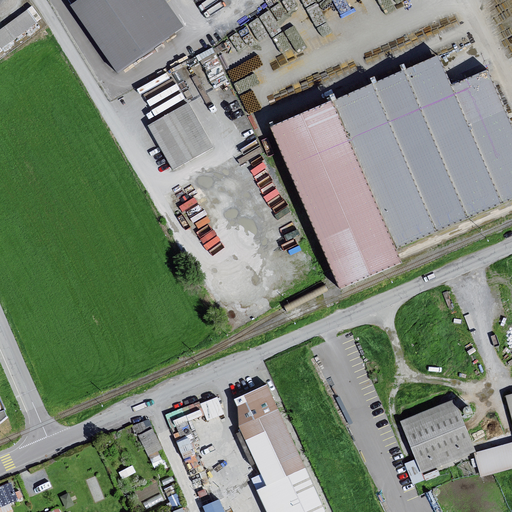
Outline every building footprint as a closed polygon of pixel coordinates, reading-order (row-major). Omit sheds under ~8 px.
[(65,0),(118,76),(184,31),(162,0),(65,0)] [(27,13),(0,31),(0,48),(4,54),(14,47),(11,43),(36,26),(27,13)] [(438,59),(404,73),(465,219),(500,205),(438,59)] [(452,84),(503,202),(511,198),(511,129),(486,70),(452,84)] [(404,73),(373,86),(434,232),(465,219),(404,73)] [(434,232),(373,86),(336,101),(397,248),(434,232)] [(330,100),(267,127),(334,285),(336,291),(400,264),(397,258),(330,100)] [(188,105),(147,128),(173,173),(214,149),(188,105)] [(455,401),(401,421),(421,473),(475,453),(455,401)] [(511,444),(475,453),(481,478),(511,470),(511,444)] [(415,485),(424,481),(415,459),(406,463),(415,485)]
